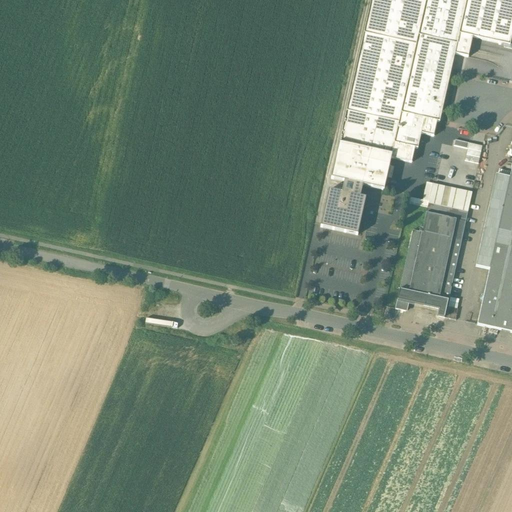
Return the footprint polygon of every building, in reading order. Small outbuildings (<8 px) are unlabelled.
[(370,0),(336,155),(389,167),(391,159),(394,144),(425,0),(370,0)] [(425,0),(394,144),(415,149),(418,150),(421,135),(424,120),(437,122),(439,123),(455,55),(466,0),(425,0)] [(511,35),(511,0),(466,0),(455,55),(468,58),(472,38),(504,45),(510,46),(511,38),(511,35)] [(437,122),(424,120),(421,135),(433,137),(437,122)] [(469,144),(455,141),(454,147),(467,150),(469,144)] [(415,149),(394,144),(391,159),(411,164),(415,149)] [(389,167),(336,155),(331,179),(363,186),(384,191),(389,167)] [(482,303),(477,326),(511,333),(511,166),(509,179),(489,270),(483,296),(482,303)] [(496,176),(475,267),(489,270),(509,179),(496,176)] [(363,186),(344,182),(341,194),(328,191),(320,228),(357,236),(365,199),(360,198),(363,186)] [(472,193),(432,185),(424,224),(421,223),(419,233),(412,231),(408,251),(417,253),(422,233),(461,242),(472,193)] [(461,242),(422,233),(417,253),(408,251),(395,310),(405,312),(407,303),(410,293),(448,301),(461,242)] [(448,301),(410,293),(407,303),(439,310),(438,317),(444,319),(446,308),(448,301)] [(458,310),(446,308),(444,319),(455,321),(458,310)]
